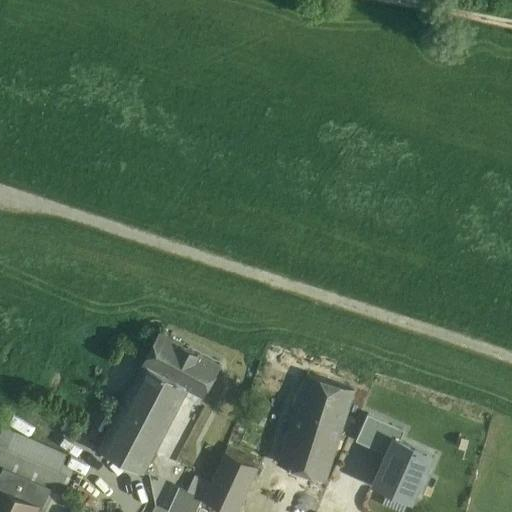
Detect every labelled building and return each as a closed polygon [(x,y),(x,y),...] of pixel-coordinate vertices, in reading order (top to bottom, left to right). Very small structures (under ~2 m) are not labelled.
[(220,363),(159,330),(142,362),(143,362),(186,385),(202,394),(220,363)] [(143,362),(98,447),(143,471),(183,394),(197,402),(202,394),(186,385),(143,362)] [(308,373),(278,462),(325,477),(355,388),(308,373)] [(447,406),(387,390),(377,425),(380,426),(382,420),(435,434),(440,435),(447,406)] [(408,511),(435,434),(382,420),(380,426),(375,440),(375,441),(356,504),(383,511),(408,511)] [(66,455),(15,432),(2,427),(0,433),(0,464),(0,465),(3,467),(51,488),(62,492),(70,476),(69,476),(72,469),(62,464),(66,455)] [(375,441),(351,431),(315,511),(353,511),(356,504),(375,441)] [(209,483),(202,499),(229,511),(236,511),(257,466),(224,451),(209,483)] [(51,488),(3,467),(0,472),(0,488),(36,506),(35,507),(41,509),(51,488)] [(209,483),(194,476),(187,491),(201,498),(201,499),(202,499),(209,483)] [(187,491),(178,487),(168,510),(171,511),(195,511),(201,499),(201,498),(187,491)] [(36,506),(0,488),(0,511),(32,511),(35,507),(36,506)]
